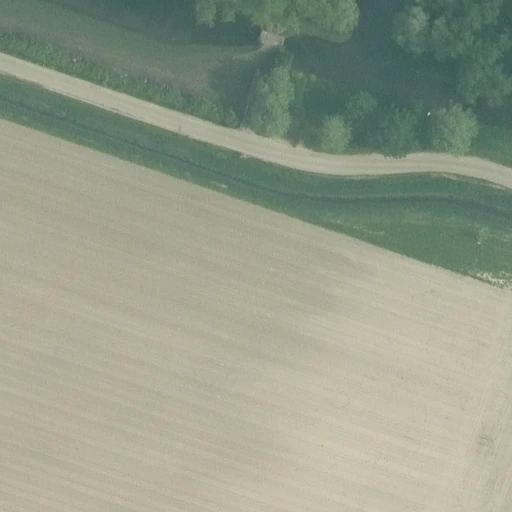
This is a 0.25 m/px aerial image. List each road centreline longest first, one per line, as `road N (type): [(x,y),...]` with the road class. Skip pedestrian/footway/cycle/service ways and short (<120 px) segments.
road 1 (unclassified): [(511,184),(452,163),(307,162),(0,61)]
road 2 (track): [(0,3),(78,33),(260,65)]
